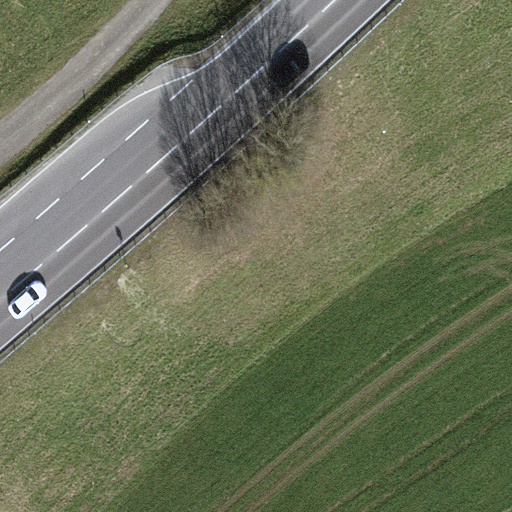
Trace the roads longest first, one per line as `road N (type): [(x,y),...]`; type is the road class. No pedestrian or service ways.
road 1 (primary): [(0,297),(328,0)]
road 2 (track): [(142,0),(89,71),(0,130)]
